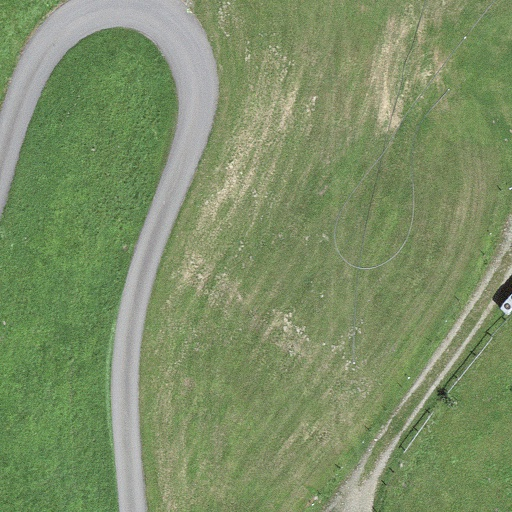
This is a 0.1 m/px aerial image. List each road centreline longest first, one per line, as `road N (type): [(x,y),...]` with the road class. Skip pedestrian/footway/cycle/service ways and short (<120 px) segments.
road 1 (track): [(132,511),(125,361),(149,250),(196,111),(186,46),(152,12),(127,6),(77,20),(37,64),(0,185)]
road 2 (track): [(358,511),(375,455),(455,341),(511,237)]
road 3 (track): [(511,149),(486,93),(511,33)]
